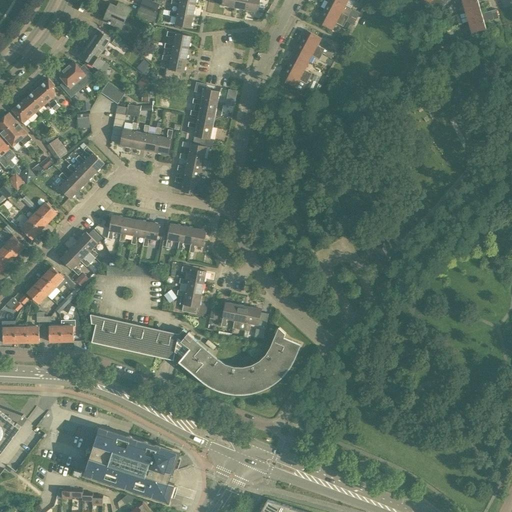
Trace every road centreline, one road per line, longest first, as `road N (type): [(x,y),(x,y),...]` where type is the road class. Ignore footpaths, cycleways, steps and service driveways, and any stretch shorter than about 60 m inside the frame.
road 1 (residential): [(0,355),(94,361),(272,426),(286,420),(332,344)]
road 2 (residential): [(234,206),(157,195),(139,180),(116,178),(0,297)]
road 3 (primary): [(243,448),(84,381),(0,374)]
road 4 (residential): [(234,206),(260,63),(292,0)]
road 5 (residential): [(332,344),(263,280),(234,206)]
road 6 (primary): [(401,511),(243,448)]
